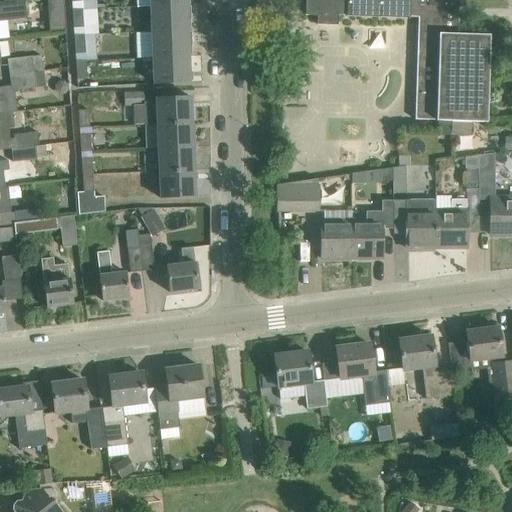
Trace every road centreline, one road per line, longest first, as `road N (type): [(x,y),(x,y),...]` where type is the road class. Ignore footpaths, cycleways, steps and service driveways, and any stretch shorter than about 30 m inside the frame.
road 1 (residential): [(230,322),(233,0)]
road 2 (residential): [(230,322),(511,286)]
road 3 (residential): [(0,353),(230,322)]
